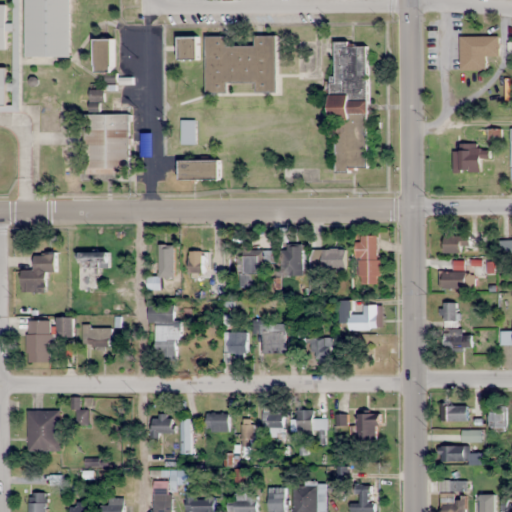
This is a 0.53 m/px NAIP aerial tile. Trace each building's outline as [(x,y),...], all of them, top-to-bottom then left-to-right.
[(26,0),(27,56),(70,56),(70,0),(26,0)] [(207,36),(207,93),(228,93),(228,83),(256,83),(256,92),(277,92),(277,36),(256,36),(256,46),(227,46),(227,36),(207,36)] [(199,37),(179,37),(179,59),(199,59),(199,37)] [(500,37),(460,37),(460,70),(486,70),(486,56),(500,56),(500,37)] [(368,44),(332,44),(332,120),(337,120),(337,170),(368,170),(368,44)] [(86,173),(130,173),(130,114),(86,114),(86,173)] [(196,144),(196,119),(181,119),(181,144),(196,144)] [(481,173),(481,159),(490,159),(490,146),(454,146),(454,173),(481,173)] [(220,160),(179,160),(179,178),(220,178),(220,160)] [(470,253),(470,234),(444,234),(444,253),(470,253)] [(379,235),(358,235),(358,284),(379,284),(379,235)] [(303,247),(282,247),(282,275),(303,275),(303,247)] [(347,249),(312,249),(312,272),(347,272),(347,249)] [(264,250),(264,263),(275,264),(275,250),(264,250)] [(239,251),(239,285),(259,285),(259,251),(239,251)] [(100,267),(109,267),(109,252),(80,252),(80,288),(100,288),(100,267)] [(22,253),(22,292),(46,292),(46,272),(56,272),(56,254),(22,253)] [(210,279),(211,289),(221,288),(220,272),(209,272),(209,253),(189,253),(190,279),(210,279)] [(172,287),(172,254),(157,254),(157,287),(172,287)] [(440,289),(467,289),(467,272),(440,272),(440,289)] [(456,303),(444,303),(444,324),(456,324),(456,303)] [(176,304),(149,304),(149,321),(156,321),(156,359),(176,359),(176,304)] [(349,329),(377,329),(377,305),(363,305),(363,314),(349,314),(349,329)] [(74,317),(57,317),(57,339),(74,339),(74,317)] [(27,362),(51,362),(51,320),(27,320),(27,362)] [(261,324),(261,354),(286,354),(286,324),(261,324)] [(112,326),(83,326),(83,348),(112,348),(112,326)] [(464,329),(444,329),(444,350),(473,350),(473,335),(464,335),(464,329)] [(511,345),(511,330),(501,330),(501,345),(511,345)] [(247,332),(228,332),(228,356),(247,356),(247,332)] [(316,338),(316,361),(333,361),(333,338),(316,338)] [(390,344),(371,344),(371,361),(390,361),(390,344)] [(468,405),(441,405),(441,421),(468,421),(468,405)] [(506,405),(489,405),(489,428),(506,428),(506,405)] [(265,408),(265,437),(284,437),(284,408),(265,408)] [(28,451),(61,451),(61,410),(28,410),(28,451)] [(297,410),(297,435),(326,435),(326,421),(314,421),(314,410),(297,410)] [(379,413),(358,413),(358,440),(379,440),(379,413)] [(151,416),(153,435),(175,433),(174,414),(151,416)] [(207,431),(229,431),(229,414),(207,414),(207,431)] [(336,427),(347,427),(347,414),(336,414),(336,427)] [(182,454),(191,454),(191,419),(182,419),(182,454)] [(242,424),(242,440),(256,440),(256,424),(242,424)] [(482,430),(461,430),(461,442),(482,442),(482,430)] [(440,461),(470,461),(470,446),(440,446),(440,461)] [(293,511),(318,511),(318,486),(294,486),(293,511)] [(373,511),(374,486),(358,486),(358,503),(350,503),(350,511),(373,511)] [(172,511),(172,487),(154,487),(153,511),(172,511)] [(285,511),(286,487),(269,487),(268,511),(285,511)] [(195,499),(195,492),(187,492),(186,511),(214,511),(215,499),(195,499)] [(46,511),(46,493),(29,493),(29,511),(46,511)] [(229,511),(257,511),(257,493),(229,493),(229,511)] [(441,511),(465,511),(465,499),(456,499),(456,493),(441,493),(441,511)] [(108,505),(100,505),(100,511),(124,511),(125,498),(108,498),(108,505)] [(473,511),(494,511),(495,498),(473,498),(473,511)] [(93,511),(94,502),(70,502),(70,511),(93,511)]
